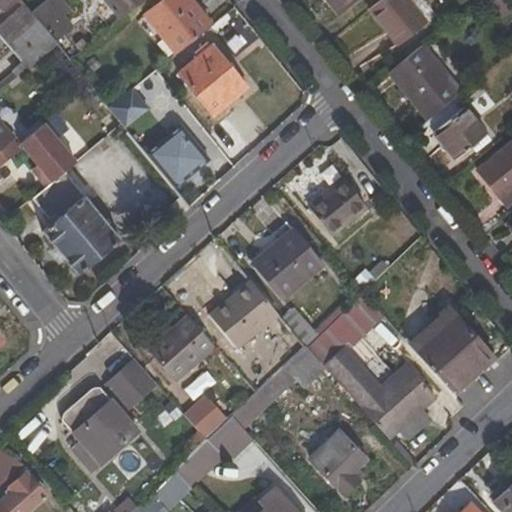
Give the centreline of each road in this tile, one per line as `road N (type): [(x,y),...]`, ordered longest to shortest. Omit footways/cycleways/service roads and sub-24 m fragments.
road 1 (residential): [(341,100),(73,339)]
road 2 (residential): [(341,100),(511,307)]
road 3 (residential): [(401,511),(511,404)]
road 4 (residential): [(260,0),(341,100)]
